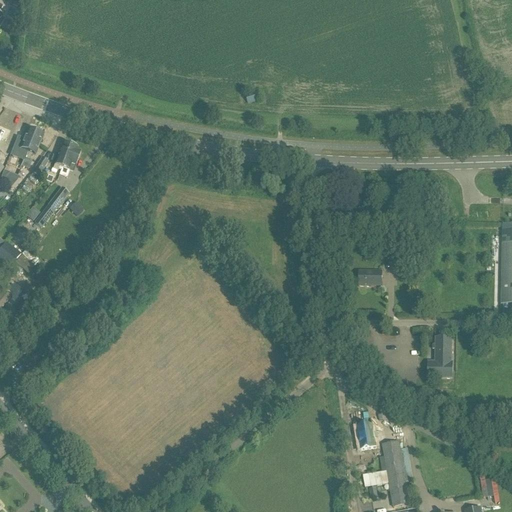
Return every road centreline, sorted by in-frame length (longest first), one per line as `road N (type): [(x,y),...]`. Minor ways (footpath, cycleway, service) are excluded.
road 1 (secondary): [(312,161),(127,131),(0,87)]
road 2 (unclassified): [(155,511),(331,363)]
road 3 (unclassified): [(511,474),(340,381),(331,363)]
road 4 (unclassified): [(331,363),(312,161)]
road 5 (secondary): [(511,161),(312,161)]
road 6 (unknown): [(324,319),(511,324)]
road 7 (unknown): [(331,363),(359,511)]
road 8 (unclassified): [(91,511),(0,406)]
